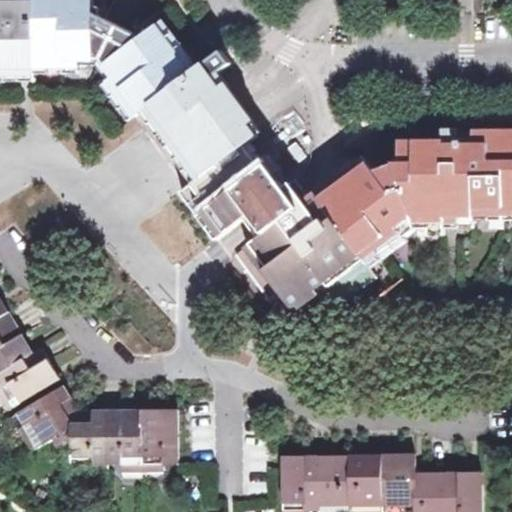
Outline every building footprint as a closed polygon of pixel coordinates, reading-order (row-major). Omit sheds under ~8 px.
[(194,185),(246,146),(258,138),(222,90),(229,85),(220,72),(232,63),(223,51),(194,73),(190,68),(187,63),(192,59),(172,33),(167,38),(158,24),(142,37),(93,12),(93,0),(0,0),(0,83),(36,82),(36,76),(83,74),(82,60),(102,59),(112,75),(102,82),(130,121),(141,114),(143,117),(194,185)] [(246,146),(194,185),(186,190),(220,236),(254,212),(258,217),(267,229),(236,252),(273,301),(282,294),(292,307),(314,291),(330,313),(377,278),(367,264),(417,226),(429,226),(430,232),(447,232),(446,226),(477,225),(476,205),(491,205),(491,212),(511,210),(511,140),(460,141),(460,128),(445,129),(445,140),(401,142),(402,164),(377,173),(365,157),(354,165),(352,161),(336,173),(338,176),(305,200),(297,189),(292,183),(286,188),(269,164),(263,168),(246,146)] [(0,384),(13,407),(60,380),(42,349),(34,354),(0,296),(0,384)] [(65,388),(19,415),(40,448),(55,439),(60,446),(73,446),(73,464),(180,464),(180,411),(78,411),(65,388)] [(40,448),(19,415),(13,418),(34,452),(40,448)] [(334,463),(334,456),(283,457),(284,510),(321,510),(321,506),(418,505),(417,511),(483,511),(483,473),(418,474),(418,462),(400,463),(399,455),(365,455),(365,462),(334,463)]
